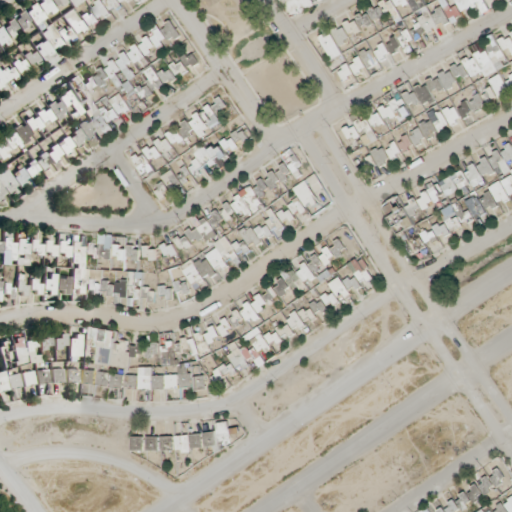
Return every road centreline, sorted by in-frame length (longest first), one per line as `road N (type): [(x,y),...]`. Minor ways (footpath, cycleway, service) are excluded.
road 1 (residential): [(511,13),(338,109),(158,227),(0,217)]
road 2 (residential): [(0,322),(172,321),(511,118)]
road 3 (residential): [(511,227),(240,399),(170,414),(61,410),(0,419)]
road 4 (residential): [(162,511),(511,272)]
road 5 (residential): [(299,135),(511,458)]
road 6 (residential): [(511,422),(315,124)]
road 7 (residential): [(266,511),(511,341)]
road 8 (residential): [(225,76),(25,219)]
road 9 (residential): [(0,117),(168,0)]
road 10 (residential): [(172,0),(276,150)]
road 11 (residential): [(511,430),(399,511)]
road 12 (residential): [(264,0),(338,109)]
